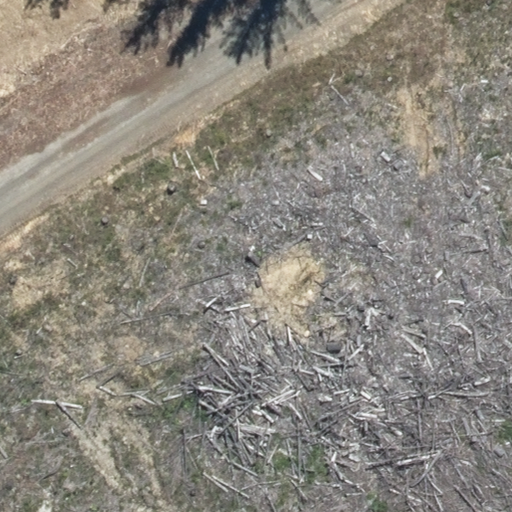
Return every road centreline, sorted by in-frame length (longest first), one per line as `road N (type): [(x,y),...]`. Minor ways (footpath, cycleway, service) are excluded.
road 1 (track): [(0,176),(59,132),(290,0)]
road 2 (track): [(0,32),(173,66)]
